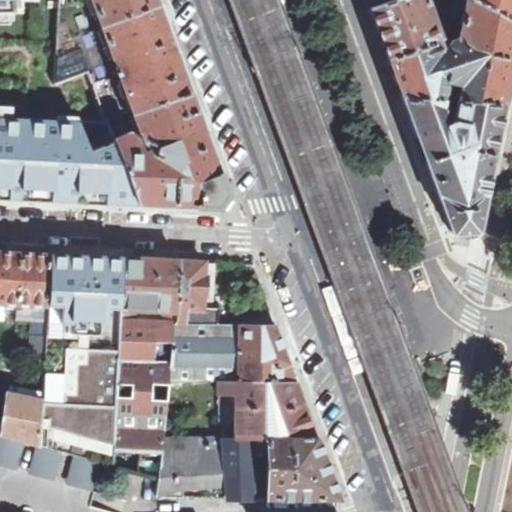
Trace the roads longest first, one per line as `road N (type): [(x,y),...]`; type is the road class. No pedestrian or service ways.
road 1 (residential): [(511,341),(444,301),(329,0)]
road 2 (residential): [(287,233),(391,511)]
road 3 (residential): [(287,233),(0,221)]
road 4 (residential): [(201,0),(287,233)]
road 5 (primary): [(511,374),(484,511)]
